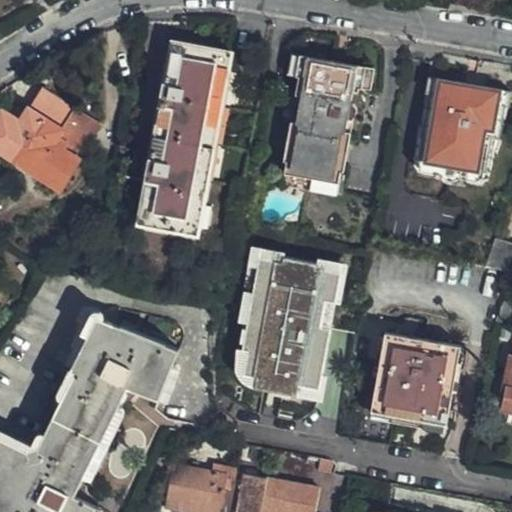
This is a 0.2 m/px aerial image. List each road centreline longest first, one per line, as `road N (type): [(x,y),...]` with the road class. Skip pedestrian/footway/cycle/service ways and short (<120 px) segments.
road 1 (residential): [(511,489),(214,425)]
road 2 (residential): [(290,0),(511,41)]
road 3 (residential): [(0,58),(125,0)]
